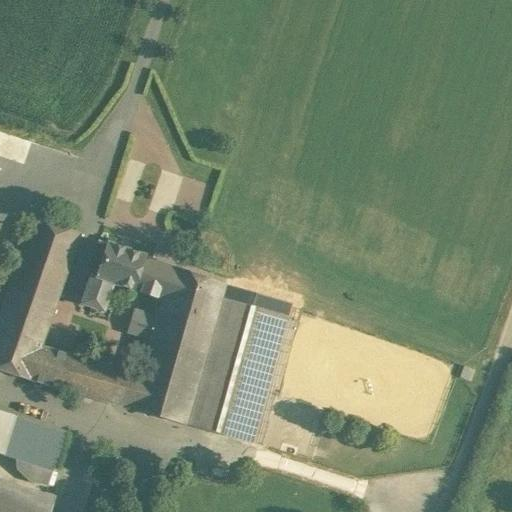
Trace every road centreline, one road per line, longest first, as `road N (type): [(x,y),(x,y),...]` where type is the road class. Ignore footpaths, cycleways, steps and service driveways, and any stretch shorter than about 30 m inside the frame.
road 1 (unknown): [(161,422),(438,506)]
road 2 (unclassified): [(511,319),(436,511)]
